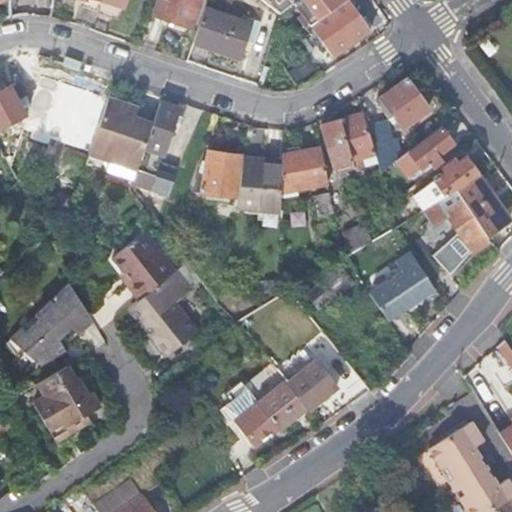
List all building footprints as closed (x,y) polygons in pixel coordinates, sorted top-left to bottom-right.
[(96,13),(100,0),(78,0),(74,15),(84,18),(94,21),(96,13)] [(100,0),(96,13),(104,16),(112,18),(116,6),(122,7),(124,0),(100,0)] [(199,0),(158,0),(153,16),(171,22),(190,28),(199,0)] [(260,0),(279,14),(294,4),(290,0),(260,0)] [(298,0),(294,4),(302,15),(310,9),(314,16),(307,22),(309,26),(346,0),(298,0)] [(358,13),(348,0),(346,0),(309,26),(312,29),(319,40),(316,41),(319,45),(322,44),(330,57),(369,30),(358,13)] [(203,10),(192,43),(215,51),(239,59),(250,26),(203,10)] [(27,118),(28,119),(41,77),(27,72),(24,84),(21,96),(23,100),(19,103),(10,87),(0,92),(0,133),(7,130),(9,133),(22,126),(20,122),(27,118)] [(401,129),(428,110),(417,95),(407,80),(375,102),(389,123),(394,120),(401,129)] [(143,150),(151,126),(134,119),(137,110),(122,105),(108,100),(91,151),(109,157),(107,163),(136,172),(136,171),(138,165),(143,150)] [(169,105),(159,102),(151,126),(143,150),(138,165),(136,171),(154,177),(159,162),(161,157),(173,123),(176,116),(178,109),(169,105)] [(366,126),(362,114),(344,119),(346,126),(341,127),(340,121),(330,124),(320,126),(333,171),(348,167),(346,162),(374,154),(366,126)] [(374,154),(380,173),(402,157),(396,140),(386,143),(380,122),(366,126),(374,154)] [(448,137),(442,128),(397,162),(408,178),(428,163),(431,168),(441,161),(438,157),(454,145),(448,137)] [(80,171),(89,143),(73,138),(64,166),(80,171)] [(301,152),(281,156),(281,161),(280,167),(279,192),(328,184),(321,149),(301,152)] [(235,198),(239,156),(223,154),(207,153),(204,176),(198,175),(193,193),(235,198)] [(243,157),(236,206),(279,211),(279,192),(280,167),(255,164),(255,159),(249,158),(243,157)] [(280,167),(281,161),(255,159),(255,164),(280,167)] [(456,191),(477,175),(471,167),(465,159),(456,165),(453,161),(441,170),(444,173),(413,196),(422,211),(444,198),(448,196),(456,191)] [(175,168),(159,162),(154,177),(150,190),(149,191),(165,197),(175,168)] [(154,177),(136,171),(136,172),(132,183),(150,190),(154,177)] [(494,197),(477,175),(456,191),(487,236),(510,220),(494,197)] [(487,236),(456,191),(448,196),(444,198),(422,211),(433,228),(449,218),(459,233),(433,256),(450,275),(472,253),(473,254),(491,242),(487,236)] [(369,231),(393,224),(388,210),(364,218),(369,231)] [(351,252),(372,241),(361,222),(341,234),(351,252)] [(139,299),(177,271),(144,231),(112,255),(125,271),(131,279),(126,283),(132,291),(139,299)] [(424,271),(412,251),(396,262),(403,272),(369,295),(387,322),(436,289),(424,271)] [(341,268),(307,293),(318,308),(352,282),(341,268)] [(186,281),(178,270),(177,271),(139,299),(131,305),(150,332),(146,335),(154,349),(160,345),(163,349),(167,354),(198,330),(175,300),(191,288),(186,281)] [(120,275),(126,283),(131,279),(125,271),(120,275)] [(191,288),(204,278),(198,271),(186,281),(191,288)] [(84,308),(67,283),(28,320),(32,324),(25,331),(21,327),(5,341),(14,353),(21,346),(36,363),(59,349),(48,333),(56,320),(71,329),(78,319),(84,308)] [(28,320),(21,327),(25,331),(32,324),(28,320)] [(344,332),(340,328),(330,336),(365,379),(377,370),(345,330),(344,332)] [(511,350),(506,341),(499,345),(509,362),(511,360),(511,350)] [(305,407),(306,409),(334,386),(312,359),(284,382),(305,407)] [(67,364),(43,378),(52,393),(43,398),(32,404),(55,442),(72,431),(90,421),(86,415),(99,407),(91,393),(87,395),(76,377),(75,378),(67,364)] [(278,430),(305,407),(284,382),(283,380),(280,382),(266,364),(241,386),(238,383),(221,396),(228,405),(223,409),(254,447),(277,428),(278,430)] [(80,375),(76,377),(87,395),(91,393),(80,375)] [(43,378),(35,383),(43,398),(52,393),(43,378)] [(511,511),(511,486),(508,480),(498,486),(494,478),(481,460),(475,449),(484,443),(472,423),(430,449),(469,511),(511,511)] [(511,426),(499,434),(511,454),(511,426)] [(161,480),(137,445),(79,488),(95,511),(153,511),(143,497),(163,483),(161,480)]
